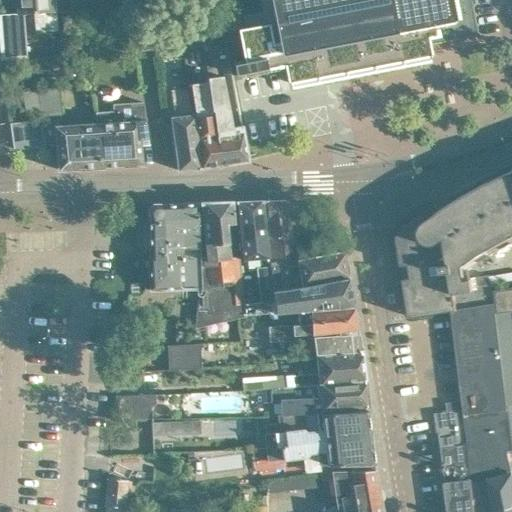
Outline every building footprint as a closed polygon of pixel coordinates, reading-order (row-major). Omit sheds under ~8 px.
[(16,0),(18,14),(18,15),(24,15),(35,14),(37,33),(58,31),(57,12),(53,13),(51,0),(16,0)] [(269,0),(277,43),(272,44),(268,23),(262,24),(261,22),(259,23),(260,24),(256,25),(256,23),(254,24),(254,26),(251,26),(250,24),(249,25),(249,27),(245,27),(245,25),(243,26),(244,28),(237,29),(243,61),(234,63),(236,75),(277,67),(277,64),(283,63),(283,65),(287,82),(289,82),(429,55),(431,54),(427,36),(437,34),(435,24),(453,21),(448,0),(269,0)] [(149,48),(140,5),(124,8),(118,9),(127,52),(149,48)] [(28,60),(24,15),(18,15),(18,14),(0,15),(0,49),(1,61),(1,62),(28,60)] [(248,160),(242,130),(242,128),(232,129),(221,77),(206,80),(223,164),(248,160)] [(223,164),(206,80),(205,80),(205,81),(199,82),(186,84),(187,88),(199,167),(223,164)] [(101,167),(98,122),(60,124),(59,108),(60,108),(56,85),(23,91),(27,113),(40,111),(46,143),(56,143),(58,170),(101,167)] [(174,118),(170,119),(176,163),(178,171),(199,167),(187,88),(170,91),(174,118)] [(149,137),(142,101),(115,102),(116,109),(98,110),(97,96),(96,96),(98,122),(101,167),(143,165),(141,137),(149,137)] [(7,135),(10,158),(35,155),(32,132),(7,135)] [(511,163),(509,165),(481,178),(454,193),(433,207),(402,229),(400,230),(399,232),(398,235),(397,236),(397,237),(397,239),(410,318),(450,312),(452,312),(452,310),(495,304),(494,290),(492,290),(489,275),(472,278),(470,269),(492,255),(511,243),(511,163)] [(268,219),(264,219),(270,264),(299,259),(295,221),(288,222),(285,200),(267,201),(268,219)] [(262,201),(236,202),(242,259),(258,258),(259,269),(256,269),(260,301),(274,299),(273,291),(270,264),(264,219),(262,201)] [(199,247),(198,203),(198,202),(179,203),(179,204),(159,205),(159,204),(152,204),(147,210),(147,215),(149,216),(149,220),(150,256),(148,256),(149,289),(200,287),(201,316),(244,313),(243,303),(239,257),(231,258),(206,261),(205,246),(199,247)] [(206,261),(231,258),(227,223),(235,223),(233,202),(200,203),(205,246),(206,261)] [(342,251),(299,259),(270,264),(273,291),(347,278),(342,251)] [(347,278),(273,291),(274,299),(260,301),(243,303),(244,313),(297,310),(352,306),(347,278)] [(511,286),(494,290),(495,304),(497,315),(511,313),(511,286)] [(511,418),(510,405),(497,315),(495,304),(452,310),(452,312),(450,312),(451,318),(465,408),(469,451),(476,511),(511,511),(511,462),(510,447),(511,446),(511,418)] [(357,330),(352,306),(297,310),(298,325),(268,327),(269,341),(298,340),(298,337),(303,336),(316,336),(347,334),(347,330),(357,330)] [(511,313),(497,315),(510,405),(511,418),(511,313)] [(347,334),(316,336),(317,355),(360,352),(358,333),(347,334)] [(168,370),(200,368),(199,343),(166,345),(168,370)] [(363,379),(360,352),(317,355),(318,372),(261,376),(262,388),(270,387),(319,384),(363,379)] [(262,388),(261,376),(243,377),(244,389),(262,388)] [(366,407),(363,379),(319,384),(270,387),(271,403),(280,403),(281,416),(284,415),(300,415),(320,414),(326,413),(326,410),(366,407)] [(155,405),(155,395),(137,396),(137,406),(142,410),(152,409),(155,405)] [(476,511),(469,451),(465,408),(437,412),(449,494),(451,494),(453,511),(476,511)] [(285,432),(266,435),(268,449),(353,439),(353,436),(370,433),(367,411),(326,413),(320,414),(300,415),(284,415),(285,432)] [(269,464),(309,459),(311,473),(321,471),(321,469),(329,468),(357,467),(373,465),(373,461),(374,461),(372,449),(370,433),(353,436),(353,439),(268,449),(269,464)] [(382,511),(375,471),(329,472),(329,468),(321,469),(321,471),(321,483),(331,483),(336,511),(382,511)] [(125,508),(128,480),(108,478),(105,506),(125,508)] [(312,487),(266,489),(266,511),(283,511),(284,510),(313,509),(312,487)]
